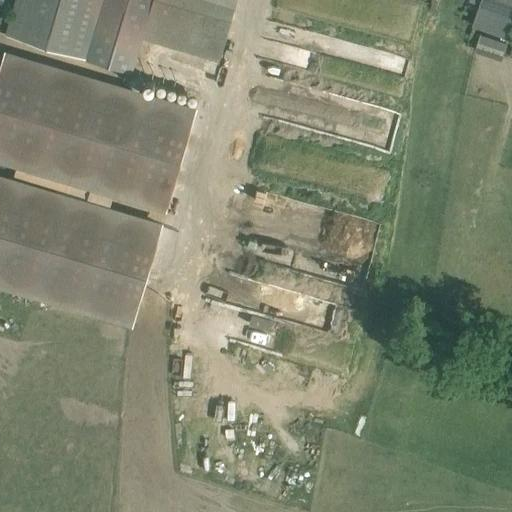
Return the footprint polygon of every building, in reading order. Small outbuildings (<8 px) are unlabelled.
[(15,0),(6,32),(6,34),(87,58),(98,61),(118,67),(123,50),(137,0),(15,0)] [(153,0),(142,38),(220,61),(238,0),(153,0)] [(511,2),(505,0),(481,0),(473,24),(508,36),(511,26),(511,2)] [(481,34),(478,43),(504,52),(507,43),(481,34)] [(197,106),(93,75),(6,49),(0,67),(0,161),(166,211),(197,106)] [(0,172),(0,286),(132,326),(163,221),(0,172)]
